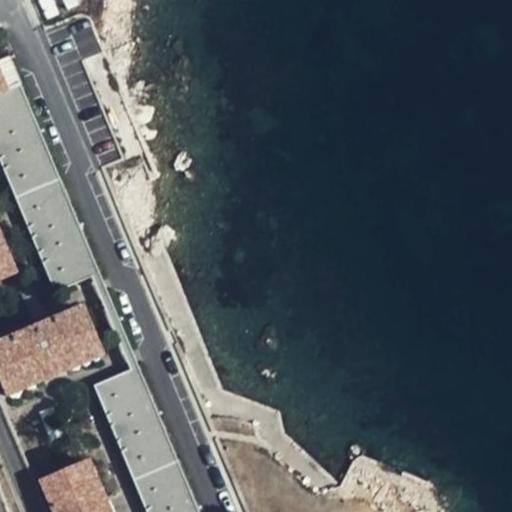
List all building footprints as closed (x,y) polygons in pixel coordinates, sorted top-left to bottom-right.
[(12,90),(24,85),(13,62),(2,67),(12,90)] [(94,278),(101,275),(104,274),(24,85),(12,90),(2,67),(0,63),(0,164),(57,294),(94,278)] [(0,278),(15,273),(0,237),(0,278)] [(142,368),(101,275),(94,278),(134,371),(142,368)] [(110,358),(88,308),(0,346),(0,363),(14,398),(110,358)] [(204,511),(143,367),(142,368),(134,371),(94,387),(148,511),(204,511)] [(114,511),(94,466),(48,485),(60,511),(114,511)]
